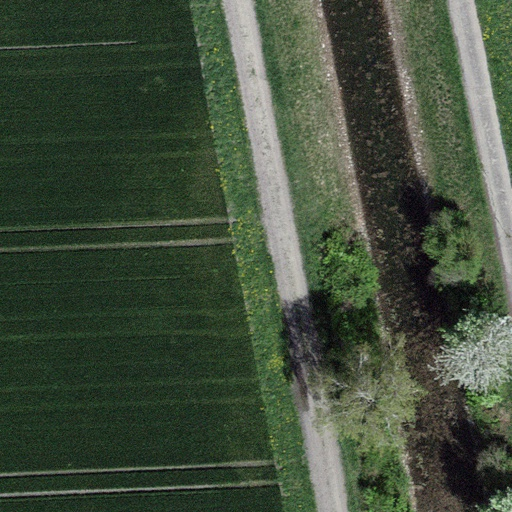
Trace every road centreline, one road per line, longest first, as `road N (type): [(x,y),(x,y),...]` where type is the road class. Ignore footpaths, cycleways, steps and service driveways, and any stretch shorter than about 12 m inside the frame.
road 1 (track): [(236,0),(335,511)]
road 2 (track): [(461,0),(511,256)]
